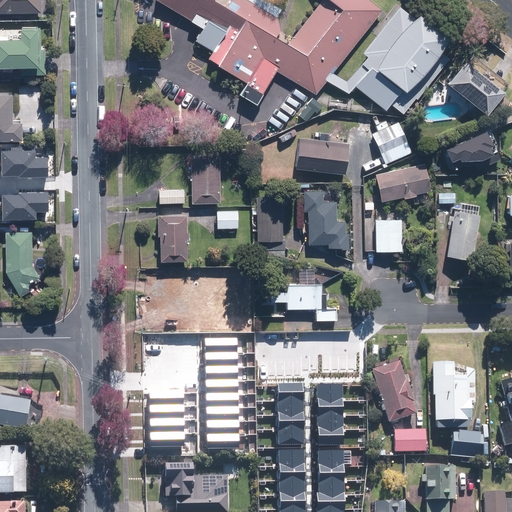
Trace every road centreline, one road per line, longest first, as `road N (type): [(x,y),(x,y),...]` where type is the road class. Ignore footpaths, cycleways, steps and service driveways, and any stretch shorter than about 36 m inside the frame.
road 1 (residential): [(86,0),(91,338)]
road 2 (tertiary): [(91,338),(94,511)]
road 3 (residential): [(393,299),(420,313),(511,313)]
